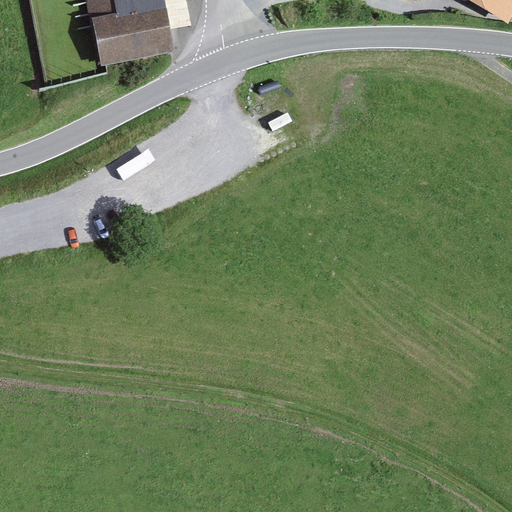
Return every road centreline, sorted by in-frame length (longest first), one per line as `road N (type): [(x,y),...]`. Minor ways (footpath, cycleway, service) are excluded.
road 1 (tertiary): [(0,163),(220,62),(292,42),(411,36),(511,44)]
road 2 (track): [(0,369),(264,403),(392,450),(494,511)]
